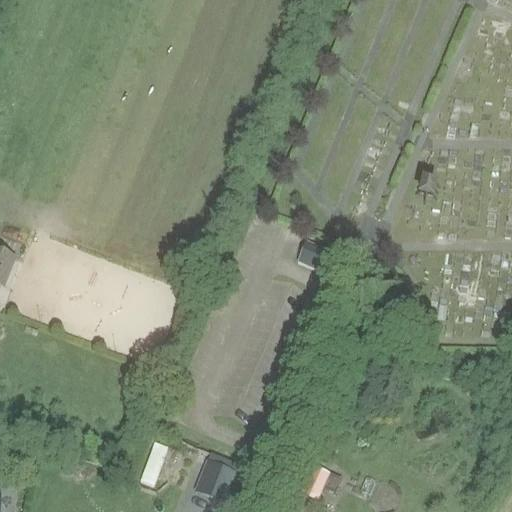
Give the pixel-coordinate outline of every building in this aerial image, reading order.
[(297,267),(328,280),(337,258),(307,246),(297,267)] [(0,289),(4,291),(16,260),(0,253),(0,289)] [(131,374),(133,387),(145,385),(143,372),(131,374)] [(143,482),(157,487),(171,448),(157,443),(143,482)] [(222,468),(207,463),(201,479),(216,484),(210,500),(225,505),(237,474),(222,468)] [(317,502),(328,476),(314,470),(303,496),(317,502)] [(368,498),(374,484),(366,480),(360,494),(368,498)]
